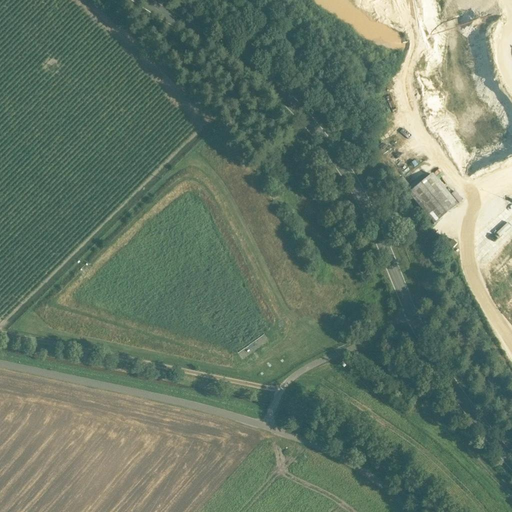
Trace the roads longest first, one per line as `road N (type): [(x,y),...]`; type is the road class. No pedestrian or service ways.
road 1 (tertiary): [(511,451),(449,377),(412,316),(325,138),(212,33),(159,0)]
road 2 (unclassified): [(0,362),(268,425),(346,460),(411,511)]
road 3 (unknown): [(286,380),(0,301)]
road 4 (track): [(511,182),(436,60),(427,0)]
road 5 (track): [(511,339),(480,294),(468,203),(497,168)]
road 6 (track): [(412,316),(286,380),(268,425)]
